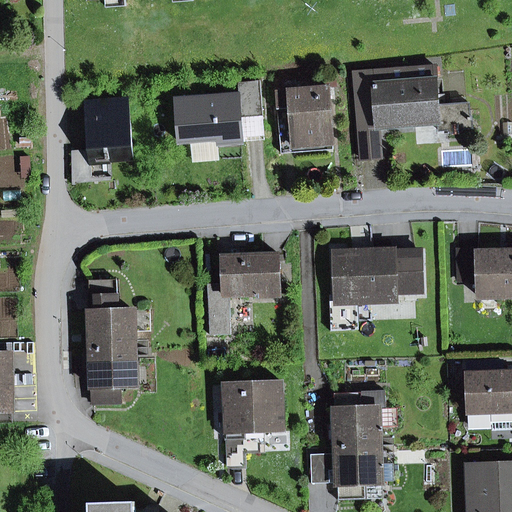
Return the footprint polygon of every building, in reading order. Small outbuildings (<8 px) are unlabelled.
[(473,129),(472,117),(470,117),(469,103),(445,105),(444,95),(438,96),(436,67),(355,73),(362,160),(381,158),(378,128),(378,123),(440,118),(440,124),(441,131),(450,130),(454,136),(461,136),(464,130),(473,129)] [(239,95),(241,113),(263,111),(260,81),(238,83),(239,95)] [(295,153),(295,146),(333,143),(329,88),(277,92),(282,154),(295,153)] [(241,113),(239,95),(177,100),(180,143),(192,142),(218,139),(218,136),(242,134),(241,113)] [(112,160),(134,159),(130,105),(86,108),(89,150),(72,151),(73,184),(113,181),(112,160)] [(242,134),(243,144),(265,142),(263,111),(241,113),(242,134)] [(378,128),(440,124),(440,118),(378,123),(378,128)] [(194,162),(220,159),(218,139),(192,142),(194,162)] [(295,153),(334,150),(333,143),(295,146),(295,153)] [(397,291),(397,294),(423,293),(421,250),(395,251),(395,255),(421,254),(422,290),(397,291)] [(498,291),(499,297),(511,296),(511,251),(478,253),(478,250),(458,251),(459,281),(478,281),(479,292),(498,291)] [(395,255),(395,251),(334,253),(335,296),(397,294),(397,291),(422,290),(421,254),(395,255)] [(223,295),(230,295),(259,294),(259,296),(281,296),(280,255),(223,257),(223,284),(223,286),(223,295)] [(117,280),(90,281),(92,350),(135,349),(135,330),(129,331),(129,311),(118,312),(117,280)] [(223,295),(223,286),(208,286),(209,336),(230,335),(230,295),(223,295)] [(397,294),(335,296),(336,300),(329,300),(331,332),(359,331),(358,301),(397,300),(397,294)] [(131,369),(136,368),(135,349),(92,350),(94,404),(121,403),(121,387),(131,387),(131,369)] [(0,412),(13,413),(12,354),(0,353),(0,412)] [(504,374),(503,363),(488,364),(488,375),(504,374)] [(511,409),(511,373),(504,374),(488,375),(467,375),(470,425),(473,428),(489,427),(492,424),(491,411),(511,409)] [(245,429),(283,428),(283,383),(225,385),(226,414),(226,422),(227,440),(246,439),(245,429)] [(385,392),(335,394),(337,448),(380,446),(379,409),(386,409),(385,392)] [(492,429),(511,428),(511,409),(491,411),(492,424),(492,429)] [(285,433),(284,428),(283,428),(245,429),(246,439),(227,440),(228,468),(232,470),(247,469),(247,454),(266,454),(265,434),(285,433)] [(366,484),(382,483),(382,482),(381,465),(380,446),(337,448),(337,455),(312,456),(313,483),(330,483),(329,472),(329,466),(337,466),(338,471),(339,501),(366,500),(366,484)] [(382,482),(394,482),(393,464),(381,465),(382,482)] [(511,511),(511,465),(470,467),(472,511),(511,511)] [(366,500),(382,499),(382,483),(366,484),(366,500)] [(135,511),(135,503),(91,505),(91,511),(135,511)]
